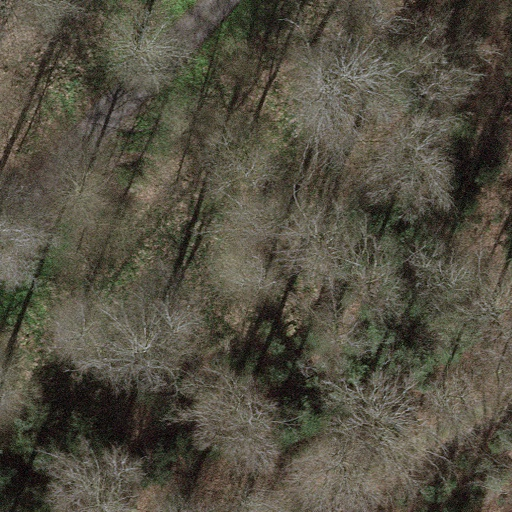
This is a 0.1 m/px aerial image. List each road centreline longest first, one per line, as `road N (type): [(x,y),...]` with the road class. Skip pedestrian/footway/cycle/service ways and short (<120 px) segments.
road 1 (track): [(201,0),(0,218)]
road 2 (track): [(511,389),(279,511)]
